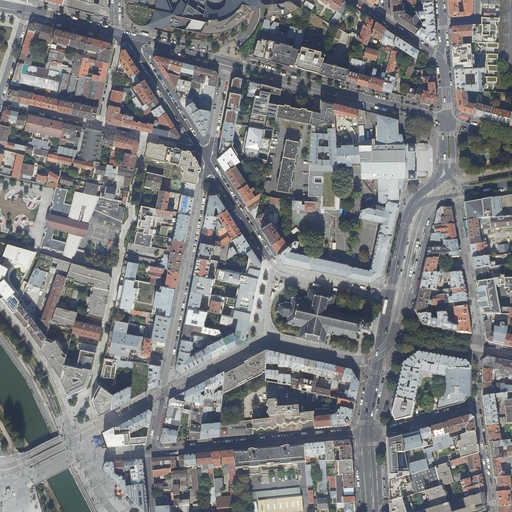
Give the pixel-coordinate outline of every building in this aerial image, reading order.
[(64,0),(63,5),(110,18),(109,0),(64,0)] [(230,0),(232,2),(235,4),(234,8),(232,10),(233,14),(225,18),(217,20),(213,21),(211,20),(209,20),(207,18),(206,17),(205,15),(205,12),(205,10),(206,9),(199,4),(198,6),(190,0),(189,0),(187,7),(185,6),(186,4),(183,0),(182,0),(180,0),(174,10),(169,0),(158,0),(158,3),(154,21),(150,23),(166,26),(167,25),(203,32),(215,32),(225,30),(232,28),(246,18),(251,12),(250,11),(254,9),(251,5),(253,0),(230,0)] [(267,18),(267,20),(268,20),(270,18),(271,16),(272,16),(274,15),(275,15),(278,15),(281,16),(282,17),(301,9),(288,0),(287,0),(286,2),(284,3),(267,5),(268,7),(268,8),(268,11),(268,13),(267,14),(265,17),(267,18)] [(343,0),(320,0),(326,4),(325,5),(328,7),(329,6),(337,11),(345,1),(343,0)] [(461,0),(447,0),(449,9),(449,14),(452,17),(464,16),(464,11),(462,11),(461,7),(458,8),(458,1),(461,1),(461,0)] [(306,1),(304,5),(313,9),(314,6),(306,1)] [(349,3),(345,1),(337,11),(341,14),(342,14),(349,3)] [(435,24),(433,1),(423,2),(423,10),(415,10),(420,18),(422,22),(422,24),(420,26),(416,33),(433,45),(437,43),(435,24)] [(401,2),(392,3),(393,11),(402,10),(402,4),(401,2)] [(499,17),(500,4),(485,3),(484,17),(499,17)] [(396,20),(416,33),(420,26),(416,23),(420,18),(415,10),(414,9),(410,9),(415,13),(413,17),(405,12),(405,10),(402,10),(393,11),(393,16),(396,20)] [(337,11),(329,23),(333,25),(341,14),(337,11)] [(377,22),(368,16),(360,36),(359,35),(358,39),(367,45),(369,42),(370,38),(372,35),(377,22)] [(472,35),(472,39),(472,41),(487,42),(493,43),(493,39),(496,39),(496,25),(495,24),(495,21),(499,21),(499,17),(484,17),(482,17),(481,23),(475,24),(473,24),(472,35)] [(267,20),(264,20),(261,29),(268,31),(268,30),(270,31),(294,38),(294,37),(295,38),(293,47),(262,39),(261,40),(258,40),(253,56),(294,67),(301,46),(305,30),(300,29),(299,32),(297,33),(295,33),(294,31),(295,27),(290,26),(289,33),(277,30),(279,23),(274,22),(273,26),(272,27),(269,26),(269,25),(270,21),(268,20),(267,20)] [(41,31),(43,25),(34,22),(30,24),(18,62),(25,64),(36,30),(41,31)] [(377,22),(372,35),(374,36),(375,35),(382,39),(385,28),(385,27),(377,22)] [(472,35),(473,24),(453,25),(451,28),(451,34),(452,44),(470,43),(472,42),(472,41),(472,39),(463,40),(463,36),(472,35)] [(53,40),(56,28),(49,26),(43,25),(41,31),(39,37),(51,40),(51,42),(50,41),(49,47),(51,47),(53,40)] [(322,64),(319,73),(346,80),(349,68),(350,65),(352,58),(356,46),(358,39),(351,35),(341,67),(337,66),(338,65),(334,64),(334,65),(330,64),(343,31),(336,27),(325,54),(323,61),(322,64)] [(86,48),(89,37),(56,28),(53,40),(69,45),(73,46),(72,49),(78,50),(79,48),(83,49),(82,55),(75,53),(74,60),(75,61),(73,68),(72,75),(79,76),(81,68),(82,63),(83,57),(84,54),(86,48)] [(397,35),(385,28),(382,39),(381,42),(380,45),(379,49),(392,52),(392,50),(397,35)] [(418,50),(397,35),(392,50),(397,52),(398,50),(394,49),(394,47),(396,45),(414,57),(413,59),(415,59),(415,58),(416,59),(418,50)] [(97,60),(108,63),(112,46),(110,43),(89,37),(86,48),(97,52),(98,50),(99,50),(97,60)] [(367,45),(358,39),(356,46),(366,49),(367,47),(367,45)] [(493,43),(487,42),(486,49),(486,54),(486,60),(485,60),(485,65),(488,65),(488,68),(488,76),(487,76),(486,82),(484,82),(484,85),(483,91),(488,91),(489,88),(494,89),(494,82),(496,82),(497,77),(494,77),(494,71),(497,71),(497,65),(493,65),(494,59),(497,59),(498,54),(494,54),(494,48),(498,48),(498,43),(493,43)] [(470,43),(452,44),(453,55),(454,68),(472,68),(470,43)] [(301,46),(294,67),(303,69),(305,61),(303,61),(305,55),(306,56),(308,48),(301,46)] [(67,51),(51,47),(50,50),(65,53),(64,56),(66,56),(67,51)] [(367,47),(366,49),(364,56),(376,60),(379,51),(367,47)] [(305,61),(303,69),(309,71),(311,63),(312,63),(314,58),(312,57),(315,49),(308,48),(306,56),(305,55),(303,61),(305,61)] [(123,67),(130,77),(131,76),(131,75),(139,70),(125,49),(122,50),(118,65),(119,65),(121,68),(123,67)] [(311,63),(309,71),(319,73),(322,64),(323,61),(325,54),(321,53),(322,51),(315,49),(312,57),(314,58),(312,63),(311,63)] [(62,66),(62,64),(64,56),(65,53),(50,50),(47,62),(62,66)] [(397,52),(392,50),(392,52),(389,62),(396,64),(399,52),(397,52)] [(168,68),(170,59),(156,55),(154,58),(166,77),(167,72),(167,71),(165,67),(168,68)] [(352,58),(350,65),(359,68),(359,69),(360,69),(363,61),(352,58)] [(108,63),(97,60),(91,59),(90,65),(102,67),(101,72),(106,73),(108,63)] [(180,76),(183,62),(170,59),(168,68),(167,71),(167,72),(169,73),(171,66),(174,66),(173,70),(179,71),(178,75),(180,76)] [(82,96),(86,78),(79,76),(72,75),(70,74),(46,68),(31,65),(25,64),(18,62),(15,71),(12,81),(21,83),(24,83),(36,86),(38,86),(47,88),(49,89),(51,89),(62,92),(65,93),(74,95),(76,95),(82,96)] [(46,68),(70,74),(72,68),(68,67),(68,66),(62,64),(62,66),(47,62),(46,68)] [(185,108),(188,95),(190,86),(191,82),(189,81),(181,79),(182,71),(193,74),(195,65),(183,62),(180,76),(179,79),(178,79),(176,89),(186,92),(185,93),(183,94),(178,91),(177,91),(176,94),(185,108)] [(386,73),(381,90),(391,93),(393,88),(395,79),(396,76),(393,75),(394,70),(396,64),(389,62),(386,73)] [(413,70),(414,65),(410,64),(406,77),(411,78),(412,74),(413,70)] [(192,80),(201,82),(216,86),(218,75),(216,71),(195,65),(193,74),(192,77),(192,80)] [(481,72),(485,72),(485,67),(475,67),(472,68),(454,68),(454,75),(456,88),(467,89),(474,90),(477,90),(483,91),(484,85),(482,85),(482,82),(482,80),(481,79),(481,77),(482,77),(482,75),(481,75),(481,72)] [(89,69),(81,68),(79,76),(86,78),(104,82),(105,77),(100,76),(88,73),(89,69)] [(349,68),(346,80),(356,83),(359,74),(353,72),(354,69),(349,68)] [(371,77),(369,87),(381,90),(386,73),(383,72),(381,79),(379,78),(379,77),(376,76),(376,78),(374,77),(377,69),(374,68),(372,74),(371,77)] [(131,75),(131,76),(137,85),(145,80),(139,70),(131,75)] [(125,79),(128,77),(127,76),(120,74),(120,72),(117,71),(116,77),(125,79)] [(175,92),(176,89),(178,79),(179,79),(180,76),(178,75),(176,74),(171,73),(169,73),(167,72),(166,77),(175,92)] [(359,74),(356,83),(369,87),(371,77),(368,76),(365,75),(359,73),(359,74)] [(232,79),(224,121),(235,124),(241,94),(239,93),(242,78),(236,77),(232,79)] [(104,82),(86,78),(82,96),(100,101),(104,82)] [(145,80),(137,85),(134,86),(145,104),(156,97),(145,80)] [(282,88),(250,80),(248,93),(252,93),(246,126),(247,126),(272,131),(273,131),(276,117),(279,104),(282,88)] [(424,89),(421,100),(421,101),(432,103),(437,100),(435,80),(426,81),(424,86),(424,89)] [(198,97),(203,99),(203,97),(213,99),(216,86),(201,82),(198,97)] [(409,87),(406,97),(421,100),(424,89),(418,88),(417,91),(415,90),(414,88),(409,87)] [(31,105),(45,108),(49,89),(47,88),(45,96),(34,94),(31,105)] [(131,88),(131,89),(132,93),(135,110),(135,111),(142,106),(131,88)] [(467,89),(456,88),(456,95),(457,106),(461,111),(467,113),(474,115),(475,103),(468,101),(468,99),(470,99),(469,98),(468,98),(467,89)] [(10,100),(16,101),(19,91),(10,89),(9,92),(8,96),(10,100)] [(45,108),(58,111),(61,97),(59,97),(58,99),(49,97),(51,89),(49,89),(45,108)] [(120,91),(113,89),(110,100),(121,103),(124,92),(120,91)] [(16,101),(31,105),(34,94),(34,93),(19,90),(19,91),(16,101)] [(58,111),(71,114),(74,102),(75,99),(76,95),(74,95),(73,99),(72,99),(72,102),(64,100),(65,93),(62,92),(61,97),(58,111)] [(96,117),(100,101),(82,96),(76,95),(75,99),(93,103),(93,106),(74,102),(71,114),(93,119),(96,117)] [(192,99),(193,96),(188,95),(185,108),(203,135),(206,135),(211,111),(207,110),(201,109),(201,112),(200,113),(199,109),(194,101),(193,101),(192,99)] [(166,112),(156,97),(145,104),(142,106),(135,111),(146,116),(148,115),(147,114),(151,111),(154,115),(148,117),(149,117),(154,120),(166,112)] [(317,164),(338,165),(338,161),(336,146),(335,123),(334,120),(334,116),(334,115),(333,102),(321,99),(320,112),(319,121),(322,125),(328,124),(329,128),(327,129),(328,134),(325,134),(325,139),(328,139),(329,146),(325,146),(324,148),(324,149),(324,150),(324,152),(329,152),(330,160),(318,159),(317,164)] [(350,122),(350,123),(357,122),(356,108),(333,102),(334,115),(336,115),(336,114),(352,119),(353,122),(350,122)] [(491,119),(494,107),(476,102),(475,103),(474,115),(491,119)] [(276,117),(312,124),(312,111),(290,106),(290,105),(285,104),(284,105),(279,104),(276,117)] [(120,107),(109,105),(106,119),(108,123),(121,125),(124,114),(119,113),(120,108),(120,107)] [(502,109),(494,107),(491,119),(510,124),(511,111),(504,110),(502,109)] [(356,108),(357,122),(365,122),(364,110),(356,108)] [(3,111),(0,123),(0,124),(8,126),(9,121),(10,121),(11,121),(11,120),(12,119),(12,118),(11,118),(10,117),(17,119),(18,115),(19,112),(7,109),(3,111)] [(312,124),(312,126),(315,126),(315,124),(319,126),(319,121),(320,112),(312,111),(312,124)] [(180,136),(166,112),(154,120),(153,124),(168,127),(170,130),(168,136),(178,139),(180,136)] [(388,202),(399,202),(399,200),(398,200),(398,198),(399,197),(399,196),(399,192),(399,189),(399,188),(401,188),(402,188),(402,187),(403,184),(403,182),(404,179),(404,178),(405,178),(405,177),(408,177),(408,179),(415,179),(416,176),(417,176),(417,173),(416,173),(415,171),(417,171),(417,151),(415,151),(415,149),(416,149),(416,145),(415,145),(415,143),(408,143),(408,145),(404,145),(404,144),(403,140),(403,139),(402,135),(402,134),(401,134),(398,134),(398,130),(398,129),(398,125),(398,124),(398,121),(398,120),(398,119),(370,112),(371,121),(378,121),(378,123),(378,124),(377,124),(377,125),(378,125),(378,126),(378,128),(378,129),(378,130),(378,131),(378,133),(378,134),(378,135),(378,136),(378,138),(378,139),(378,140),(378,141),(378,143),(378,144),(377,144),(373,144),(371,144),(361,144),(361,142),(359,142),(359,144),(360,162),(361,165),(360,165),(361,178),(371,178),(373,178),(376,178),(378,178),(378,180),(376,180),(376,190),(378,189),(378,191),(378,192),(378,193),(378,194),(378,196),(378,197),(378,198),(378,199),(379,199),(379,201),(378,201),(378,202),(378,204),(379,205),(382,206),(385,204),(388,202)] [(17,119),(16,124),(20,125),(20,124),(23,125),(24,120),(25,120),(26,115),(22,114),(22,116),(18,115),(17,119)] [(64,123),(29,114),(25,130),(34,132),(32,142),(29,141),(28,146),(33,147),(49,151),(50,146),(47,146),(50,135),(61,137),(62,132),(62,130),(63,127),(64,125),(64,123)] [(131,128),(134,116),(124,114),(121,125),(131,128)] [(136,117),(134,116),(131,128),(141,130),(143,123),(135,121),(136,117)] [(153,124),(154,120),(149,117),(148,124),(143,123),(141,130),(151,132),(152,128),(153,124)] [(272,131),(247,126),(246,126),(235,124),(224,121),(221,138),(232,140),(235,126),(241,127),(238,142),(269,148),(272,131)] [(62,130),(62,132),(67,133),(66,136),(70,136),(69,139),(78,142),(80,137),(75,136),(77,130),(81,131),(82,127),(64,123),(64,125),(63,127),(62,130)] [(0,139),(6,141),(10,127),(8,126),(0,124),(0,139)] [(312,126),(310,164),(317,164),(318,159),(318,151),(318,146),(319,139),(319,136),(319,133),(319,126),(315,124),(315,126),(312,126)] [(76,150),(75,157),(81,158),(84,159),(89,160),(96,161),(99,162),(102,146),(106,132),(82,127),(81,131),(80,137),(78,142),(76,150)] [(106,132),(102,146),(104,147),(105,144),(110,145),(110,147),(112,148),(116,134),(106,132)] [(109,164),(111,165),(117,166),(119,166),(121,167),(122,162),(115,160),(117,152),(114,151),(115,146),(123,148),(122,151),(124,152),(125,147),(128,137),(116,134),(112,148),(109,164)] [(57,153),(59,153),(65,154),(74,156),(75,157),(76,150),(63,147),(65,138),(61,137),(57,153)] [(131,154),(137,155),(139,143),(137,139),(128,137),(125,147),(132,149),(131,154)] [(232,140),(221,138),(217,158),(225,171),(235,165),(239,162),(251,155),(267,160),(270,148),(269,148),(238,142),(232,140)] [(288,140),(286,139),(276,190),(289,193),(290,187),(291,187),(292,182),(291,181),(293,170),(294,170),(295,165),(294,164),(296,153),(298,153),(299,148),(297,147),(299,142),(289,140),(289,138),(288,138),(288,140)] [(0,144),(15,148),(15,143),(6,141),(0,139),(0,144)] [(165,167),(163,176),(171,178),(175,161),(179,162),(178,167),(175,179),(182,181),(197,184),(198,177),(199,171),(200,166),(191,152),(151,143),(148,145),(144,160),(146,163),(165,167)] [(359,144),(336,146),(338,161),(342,161),(342,163),(346,163),(346,166),(352,166),(352,163),(360,162),(359,144)] [(32,154),(33,147),(28,146),(26,146),(25,150),(32,154)] [(48,157),(49,152),(49,151),(33,147),(32,154),(34,155),(34,153),(48,157)] [(3,174),(12,176),(17,153),(9,151),(5,168),(3,174)] [(57,162),(59,153),(57,153),(54,152),(54,155),(51,154),(51,153),(49,152),(48,157),(47,160),(57,162)] [(121,167),(133,169),(137,155),(131,154),(126,152),(124,161),(122,162),(121,167)] [(12,176),(19,178),(20,172),(23,158),(24,155),(17,153),(12,176)] [(65,154),(59,153),(57,162),(71,165),(72,159),(65,157),(65,154)] [(266,166),(267,160),(251,155),(239,162),(243,168),(251,163),(266,166)] [(84,159),(81,158),(81,161),(76,160),(75,166),(83,168),(84,159)] [(84,159),(83,168),(92,170),(93,164),(89,162),(89,160),(84,159)] [(96,161),(95,164),(96,164),(95,172),(104,174),(107,164),(104,163),(104,166),(99,165),(100,162),(99,162),(96,161)] [(19,178),(28,180),(29,178),(22,176),(22,174),(22,173),(27,174),(28,174),(32,175),(34,166),(23,163),(21,173),(20,172),(19,178)] [(107,164),(104,174),(113,176),(115,169),(109,167),(109,166),(111,166),(111,165),(109,164),(107,164)] [(317,164),(310,164),(308,196),(322,197),(321,209),(336,210),(338,165),(317,164)] [(225,171),(237,190),(247,184),(242,176),(244,175),(243,174),(241,175),(235,165),(225,171)] [(123,185),(130,186),(133,169),(121,167),(119,166),(117,174),(125,176),(123,185)] [(50,171),(48,177),(58,182),(59,176),(50,171)] [(35,182),(47,184),(47,181),(46,181),(47,176),(37,173),(35,182)] [(160,176),(145,173),(142,186),(157,189),(160,176)] [(62,176),(60,182),(72,184),(74,179),(62,176)] [(181,194),(194,197),(196,189),(197,184),(182,181),(180,192),(179,192),(179,194),(181,194)] [(237,190),(245,202),(255,196),(248,185),(252,182),(251,181),(247,184),(237,190)] [(86,182),(84,192),(95,195),(98,185),(86,182)] [(100,219),(122,224),(125,208),(119,206),(120,201),(114,199),(105,197),(100,196),(99,196),(99,197),(75,191),(72,205),(64,203),(68,190),(56,187),(52,203),(54,203),(53,207),(51,207),(50,212),(51,212),(47,229),(46,229),(45,233),(46,233),(45,237),(43,237),(41,247),(44,249),(44,247),(50,249),(50,250),(52,251),(52,250),(56,251),(56,252),(70,256),(71,256),(71,255),(72,255),(73,254),(75,255),(77,249),(75,248),(80,236),(78,236),(78,234),(86,236),(87,235),(78,233),(81,223),(89,225),(89,224),(83,222),(83,220),(89,221),(90,218),(91,215),(100,217),(100,219)] [(105,197),(114,199),(116,189),(108,187),(105,197)] [(160,190),(156,208),(167,210),(170,192),(160,190)] [(121,200),(121,201),(126,202),(127,202),(129,192),(125,191),(123,200),(121,200)] [(467,203),(464,207),(466,220),(511,216),(511,215),(511,193),(502,196),(500,196),(500,199),(489,201),(488,199),(470,202),(467,203)] [(179,213),(190,215),(192,206),(194,197),(181,194),(181,196),(183,196),(179,213)] [(208,203),(206,214),(214,215),(216,207),(217,206),(218,214),(226,209),(217,194),(209,195),(208,203)] [(249,204),(260,197),(258,194),(255,196),(245,202),(247,205),(248,204),(249,204)] [(255,219),(256,217),(260,197),(249,204),(248,204),(247,205),(255,219)] [(281,205),(282,199),(271,197),(270,203),(281,205)] [(399,202),(388,202),(385,204),(382,206),(379,205),(376,204),(376,205),(375,205),(373,198),(361,202),(361,210),(360,217),(382,222),(380,231),(379,231),(375,249),(376,249),(372,267),(369,269),(349,265),(349,264),(326,259),(291,251),(291,248),(297,249),(298,241),(295,241),(288,246),(277,253),(278,255),(281,259),(281,260),(283,263),(285,264),(309,269),(311,270),(311,269),(313,270),(343,277),(343,276),(346,277),(348,278),(369,282),(371,283),(372,282),(373,281),(374,281),(380,277),(380,276),(382,275),(383,275),(383,273),(385,265),(386,261),(386,260),(388,253),(388,252),(389,247),(390,243),(391,239),(391,238),(392,234),(392,233),(395,222),(395,221),(396,213),(397,213),(397,212),(397,211),(399,204),(399,202)] [(302,201),(292,200),(292,209),(315,211),(315,202),(304,201),(304,204),(302,204),(302,201)] [(142,205),(139,217),(146,219),(154,221),(155,216),(156,208),(142,205)] [(444,206),(444,212),(444,214),(444,217),(443,217),(441,217),(442,225),(454,224),(451,205),(444,206)] [(444,212),(444,206),(441,207),(437,211),(436,217),(440,217),(440,212),(444,212)] [(167,210),(156,208),(155,216),(170,219),(169,222),(172,223),(174,212),(170,211),(167,210)] [(234,221),(226,209),(218,214),(217,215),(216,219),(217,219),(219,217),(225,226),(234,221)] [(261,228),(271,222),(264,212),(256,217),(255,219),(261,228)] [(174,238),(185,241),(188,227),(190,215),(179,213),(174,238)] [(204,221),(203,227),(213,229),(214,229),(215,224),(216,220),(216,219),(217,215),(215,216),(214,215),(206,214),(204,221)] [(122,225),(122,224),(100,219),(100,217),(91,215),(90,218),(122,225)] [(511,223),(511,216),(466,220),(468,232),(469,240),(472,258),(489,256),(488,254),(485,239),(480,239),(480,235),(479,229),(478,227),(479,227),(479,225),(478,226),(478,224),(482,224),(483,229),(487,229),(511,226),(511,223)] [(139,217),(137,231),(153,234),(166,237),(167,230),(144,225),(146,219),(139,217)] [(440,217),(436,217),(435,218),(434,226),(442,225),(441,217),(440,217)] [(223,228),(218,230),(219,236),(221,235),(220,234),(227,230),(230,234),(220,240),(220,241),(221,246),(223,245),(231,240),(232,239),(242,233),(234,221),(225,226),(223,228)] [(271,244),(281,238),(277,231),(271,222),(261,228),(271,244)] [(78,233),(87,235),(89,225),(81,223),(78,233)] [(457,240),(454,224),(442,225),(434,226),(431,240),(440,242),(441,237),(443,237),(443,242),(457,240)] [(202,234),(200,242),(201,242),(214,245),(221,246),(220,241),(212,240),(212,242),(211,241),(213,229),(203,227),(202,234)] [(214,229),(213,229),(211,241),(212,242),(212,240),(220,241),(220,240),(220,237),(218,237),(218,235),(217,236),(216,230),(215,230),(214,229)] [(292,229),(283,236),(288,241),(296,234),(292,229)] [(134,243),(150,247),(153,234),(137,231),(134,243)] [(251,248),(242,233),(232,239),(242,254),(245,253),(246,252),(245,252),(251,248)] [(171,251),(183,253),(184,246),(185,241),(174,238),(170,237),(167,250),(171,251)] [(282,237),(281,238),(271,244),(277,253),(288,246),(282,237)] [(223,245),(220,261),(226,262),(227,259),(230,242),(231,240),(223,245)] [(459,256),(457,240),(443,242),(440,242),(431,240),(426,259),(439,258),(445,257),(445,254),(449,254),(449,257),(459,256)] [(128,242),(127,248),(156,253),(157,248),(150,247),(134,243),(128,242)] [(214,245),(201,242),(200,249),(198,257),(211,259),(214,245)] [(237,253),(230,242),(227,259),(237,253)] [(498,245),(499,255),(511,253),(510,243),(498,245)] [(21,264),(27,266),(35,252),(8,244),(0,261),(0,296),(13,312),(19,304),(18,303),(19,302),(19,301),(13,294),(16,292),(14,291),(15,290),(13,287),(10,283),(8,280),(7,277),(8,273),(9,270),(10,268),(13,265),(16,264),(18,264),(21,264)] [(168,269),(179,271),(181,263),(183,253),(171,251),(170,255),(164,254),(162,266),(160,266),(158,266),(158,267),(164,268),(168,269)] [(51,264),(53,257),(42,254),(26,287),(32,289),(33,285),(40,288),(47,272),(48,271),(48,272),(50,267),(51,264)] [(126,254),(124,260),(154,266),(155,260),(126,254)] [(489,256),(472,258),(473,263),(474,268),(494,265),(499,264),(505,264),(505,261),(490,262),(489,256)] [(69,270),(72,262),(53,257),(51,264),(69,270)] [(198,257),(197,257),(196,264),(194,274),(211,278),(212,275),(208,274),(211,262),(214,263),(213,266),(217,267),(219,261),(211,259),(198,257)] [(439,258),(426,259),(423,273),(435,272),(439,258)] [(124,260),(121,277),(135,279),(135,278),(136,273),(138,267),(141,267),(141,265),(143,266),(142,269),(148,271),(163,274),(163,273),(164,268),(158,267),(154,266),(124,260)] [(109,277),(108,276),(109,275),(108,273),(94,269),(94,271),(88,269),(89,267),(72,262),(69,270),(67,274),(67,276),(76,279),(76,281),(90,285),(90,283),(96,285),(93,295),(92,294),(88,308),(90,309),(89,315),(91,315),(103,318),(106,303),(105,302),(106,296),(108,296),(112,277),(110,276),(109,277)] [(232,264),(230,270),(240,272),(241,266),(232,264)] [(475,276),(476,282),(490,279),(494,279),(500,278),(500,275),(499,264),(494,265),(474,268),(475,276)] [(165,285),(176,288),(178,280),(179,271),(168,269),(165,285)] [(148,271),(146,282),(155,283),(161,285),(162,280),(163,274),(148,271)] [(462,271),(461,271),(449,272),(451,287),(444,287),(444,289),(449,289),(452,288),(466,287),(462,271)] [(435,272),(423,273),(422,281),(420,289),(431,289),(437,289),(438,282),(441,282),(442,277),(439,276),(439,274),(442,274),(442,277),(446,277),(447,275),(447,272),(445,272),(439,272),(435,272)] [(36,322),(19,302),(18,303),(19,304),(13,312),(41,348),(45,336),(46,334),(51,320),(56,306),(66,277),(62,275),(58,274),(57,274),(57,275),(42,319),(39,318),(38,321),(40,323),(38,325),(36,322)] [(211,278),(194,274),(193,282),(191,290),(225,297),(225,294),(226,290),(228,281),(215,279),(211,278)] [(490,279),(476,282),(478,293),(480,293),(496,290),(497,285),(505,282),(509,282),(509,287),(509,289),(511,289),(511,291),(511,275),(500,275),(500,278),(494,279),(490,279)] [(174,290),(121,280),(117,303),(171,315),(174,290)] [(431,289),(420,289),(415,310),(417,314),(431,313),(432,310),(432,305),(437,305),(437,304),(445,303),(444,294),(436,296),(436,293),(434,293),(434,297),(431,297),(431,301),(429,300),(431,289)] [(225,297),(191,290),(189,298),(188,307),(199,309),(201,300),(203,300),(203,297),(211,299),(210,306),(203,305),(202,309),(206,310),(207,310),(209,311),(219,312),(222,313),(222,312),(222,309),(220,308),(221,304),(223,304),(224,302),(221,302),(222,299),(224,299),(225,297)] [(291,303),(287,302),(286,302),(280,304),(279,304),(278,305),(279,305),(278,311),(277,311),(278,312),(283,317),(284,317),(288,318),(287,322),(286,322),(286,324),(287,324),(287,325),(288,325),(293,326),(294,327),(294,326),(301,328),(301,331),(300,331),(300,332),(300,333),(299,337),(299,338),(300,338),(305,339),(305,340),(307,341),(307,340),(310,341),(311,341),(314,341),(314,342),(315,342),(318,342),(318,343),(319,343),(320,343),(320,342),(325,343),(325,344),(326,343),(326,344),(326,343),(327,338),(327,339),(328,337),(327,337),(328,333),(332,334),(332,335),(333,336),(333,335),(338,336),(339,336),(344,337),(344,338),(345,338),(346,337),(351,338),(350,339),(351,339),(352,339),(356,340),(356,341),(357,341),(358,340),(359,340),(359,339),(358,338),(359,334),(360,334),(360,333),(361,333),(361,332),(368,333),(368,334),(370,334),(371,334),(371,332),(370,332),(372,325),(373,325),(373,323),(372,323),(371,322),(371,323),(370,322),(370,323),(364,321),(363,321),(363,319),(362,319),(363,314),(365,314),(365,313),(364,313),(364,311),(362,311),(362,312),(358,311),(357,310),(356,311),(352,310),(352,309),(350,308),(350,310),(345,309),(345,308),(344,308),(339,307),(340,306),(338,306),(338,307),(334,306),(335,302),(336,301),(335,301),(336,297),(337,297),(337,296),(336,296),(336,295),(335,296),(331,295),(331,294),(330,294),(330,293),(329,293),(329,294),(326,293),(326,292),(325,292),(325,293),(322,292),(321,291),(321,292),(318,291),(316,290),(316,291),(315,291),(311,290),(310,290),(309,290),(309,291),(310,291),(309,295),(308,295),(308,296),(308,300),(301,299),(301,298),(300,298),(299,298),(294,297),(293,297),(292,297),(291,298),(292,299),(291,303)] [(496,290),(480,293),(482,303),(483,302),(498,300),(496,290)] [(468,300),(466,292),(452,293),(449,294),(444,294),(445,303),(466,301),(468,300)] [(254,303),(263,304),(264,294),(254,293),(254,303)] [(225,294),(225,297),(224,299),(224,300),(234,302),(238,303),(252,306),(253,300),(225,294)] [(225,313),(222,312),(222,313),(221,314),(230,316),(232,308),(234,302),(224,300),(224,302),(223,304),(223,305),(226,306),(225,313)] [(482,303),(480,303),(481,310),(482,314),(509,314),(510,311),(510,307),(500,307),(498,300),(483,302),(482,303)] [(238,318),(249,321),(251,312),(252,306),(238,303),(237,306),(236,306),(236,309),(242,310),(241,312),(238,311),(236,318),(238,318)] [(457,331),(457,332),(468,333),(471,334),(470,323),(467,305),(454,307),(456,325),(457,325),(457,331)] [(56,306),(51,320),(55,321),(55,323),(66,326),(67,324),(74,326),(75,320),(77,312),(72,310),(72,312),(67,311),(67,309),(56,306)] [(202,321),(204,315),(205,312),(206,310),(202,309),(199,309),(188,307),(186,317),(185,322),(202,326),(202,324),(202,321)] [(511,346),(511,307),(510,307),(510,311),(509,314),(508,319),(507,327),(506,330),(506,332),(505,338),(503,345),(511,346)] [(153,314),(143,312),(142,316),(149,318),(149,319),(152,320),(153,314)] [(431,313),(417,314),(422,323),(424,325),(445,328),(457,331),(457,325),(456,325),(448,322),(447,314),(450,313),(450,312),(446,312),(438,313),(437,313),(437,317),(431,318),(431,313)] [(170,317),(157,314),(152,338),(153,339),(156,339),(166,341),(168,328),(170,317)] [(230,316),(221,314),(218,329),(228,349),(244,341),(249,321),(238,318),(235,333),(233,332),(230,334),(229,333),(228,333),(229,334),(224,337),(223,334),(223,330),(225,331),(226,331),(230,330),(233,317),(230,316)] [(494,329),(493,343),(500,344),(503,345),(505,338),(506,332),(503,331),(503,330),(499,329),(500,326),(503,327),(507,327),(508,319),(494,320),(495,324),(494,327),(494,329)] [(99,339),(101,327),(75,320),(74,326),(72,332),(99,339)] [(129,323),(112,320),(112,323),(122,325),(120,332),(125,333),(127,333),(129,323)] [(494,320),(483,322),(485,331),(486,339),(489,342),(493,343),(494,329),(491,329),(491,325),(493,325),(493,327),(494,327),(495,324),(494,320)] [(202,342),(206,343),(207,346),(213,357),(228,349),(218,329),(216,329),(206,327),(204,326),(202,326),(185,322),(183,333),(182,338),(194,341),(196,341),(202,342)] [(122,325),(112,323),(105,357),(117,359),(120,355),(136,358),(140,336),(127,333),(125,333),(120,332),(122,325)] [(51,339),(45,336),(41,348),(43,352),(45,350),(48,343),(52,341),(51,339)] [(149,356),(150,356),(153,339),(152,338),(145,337),(141,354),(149,356)] [(182,372),(213,357),(207,346),(197,351),(196,348),(193,350),(193,352),(194,354),(191,355),(190,355),(191,348),(193,348),(193,346),(193,345),(194,341),(182,338),(177,362),(176,368),(182,372)] [(45,350),(43,352),(51,364),(60,378),(63,369),(64,363),(67,353),(65,353),(55,340),(52,341),(48,343),(45,350)] [(77,366),(64,363),(63,369),(60,378),(67,392),(68,395),(86,387),(91,378),(96,352),(89,350),(81,348),(77,366)] [(263,372),(266,372),(266,369),(266,351),(255,357),(247,361),(224,372),(223,388),(223,391),(263,373),(263,372)] [(278,375),(279,366),(279,354),(266,351),(266,369),(266,372),(266,381),(270,382),(271,379),(278,380),(278,375)] [(442,382),(437,409),(464,402),(469,395),(471,366),(467,360),(418,351),(403,363),(396,393),(392,413),(395,421),(411,416),(421,372),(441,375),(440,381),(442,382)] [(291,372),(291,371),(291,357),(279,354),(279,366),(288,367),(288,371),(290,371),(290,372),(291,372)] [(115,378),(117,359),(105,357),(101,376),(115,378)] [(291,357),(291,371),(294,372),(294,371),(296,371),(296,370),(299,370),(298,373),(297,374),(296,376),(301,377),(303,372),(305,360),(291,357)] [(494,365),(495,358),(487,357),(483,359),(483,374),(482,382),(494,382),(495,369),(494,365)] [(500,359),(495,358),(494,365),(495,369),(494,382),(501,384),(501,379),(502,376),(496,374),(496,373),(497,373),(497,369),(499,369),(499,372),(502,372),(503,360),(500,359)] [(133,368),(133,362),(117,359),(116,366),(133,368)] [(305,360),(303,372),(315,375),(318,362),(305,360)] [(511,361),(503,360),(502,372),(502,376),(501,379),(505,379),(505,378),(509,378),(509,379),(508,379),(507,386),(501,386),(501,390),(500,394),(507,393),(510,392),(511,392),(511,386),(511,361)] [(311,393),(329,397),(336,366),(318,362),(315,375),(313,382),(311,393)] [(159,376),(161,366),(149,364),(148,390),(157,385),(159,376)] [(345,368),(336,366),(329,397),(332,398),(338,399),(338,396),(334,395),(337,380),(342,381),(345,368)] [(351,370),(345,368),(342,381),(343,381),(342,389),(344,390),(343,391),(345,391),(345,395),(339,393),(338,396),(338,399),(346,401),(349,391),(353,373),(351,370)] [(223,388),(224,372),(216,377),(214,390),(219,388),(219,389),(222,387),(223,388)] [(359,383),(353,373),(349,391),(357,393),(358,389),(359,383)] [(291,376),(291,375),(278,375),(278,380),(278,384),(283,384),(283,382),(286,382),(286,385),(290,386),(291,386),(291,378),(291,376)] [(206,381),(204,407),(209,407),(213,408),(213,401),(214,394),(211,396),(210,394),(214,392),(214,390),(216,377),(206,381)] [(295,379),(291,378),(291,386),(290,386),(290,388),(299,390),(301,381),(298,380),(298,379),(295,378),(295,379)] [(313,382),(301,379),(301,381),(299,390),(301,391),(302,388),(307,389),(306,392),(311,393),(313,382)] [(199,412),(203,413),(204,407),(206,381),(187,391),(185,400),(198,403),(197,405),(199,405),(199,412)] [(501,384),(494,382),(482,382),(483,391),(483,396),(495,395),(496,391),(491,391),(491,389),(501,390),(501,386),(501,384)] [(91,400),(97,416),(111,408),(113,394),(99,385),(91,400)] [(127,387),(113,394),(111,408),(130,399),(131,386),(127,387)] [(184,404),(185,400),(187,391),(170,400),(165,423),(172,425),(171,430),(178,432),(183,410),(184,404)] [(217,412),(222,412),(222,406),(223,391),(219,391),(214,394),(213,401),(216,401),(218,399),(217,412)] [(357,393),(349,391),(346,401),(355,403),(356,397),(357,393)] [(266,396),(269,400),(277,399),(276,392),(268,392),(266,396)] [(511,399),(508,400),(507,393),(500,394),(495,395),(483,396),(484,405),(486,425),(498,424),(511,423),(511,422),(511,392),(510,392),(511,397),(511,396),(511,399)] [(267,412),(270,417),(270,418),(221,423),(220,437),(234,436),(254,434),(285,431),(301,430),(300,422),(299,413),(298,397),(297,398),(296,396),(294,397),(294,398),(277,399),(269,400),(267,404),(269,408),(267,412)] [(346,401),(338,399),(337,404),(344,405),(343,408),(353,411),(353,409),(355,403),(346,401)] [(203,413),(201,439),(214,438),(220,437),(221,423),(222,412),(217,412),(215,412),(214,420),(218,420),(218,423),(205,425),(205,422),(206,422),(208,421),(209,407),(204,407),(203,413)] [(351,419),(353,411),(343,408),(340,407),(339,413),(338,415),(331,415),(331,416),(332,427),(346,426),(351,422),(351,419)] [(190,440),(201,439),(203,413),(199,412),(194,411),(194,413),(192,412),(191,414),(194,415),(190,440)] [(131,434),(146,425),(147,412),(143,414),(133,419),(120,425),(121,430),(130,429),(131,434)] [(299,413),(300,422),(304,423),(308,421),(314,420),(314,418),(314,416),(314,412),(299,413)] [(314,420),(315,428),(327,427),(332,427),(331,416),(314,418),(314,420)] [(470,416),(446,422),(449,434),(461,430),(461,429),(465,428),(466,433),(475,431),(473,418),(470,416)] [(449,434),(446,422),(427,427),(418,430),(423,447),(432,444),(450,438),(449,434)] [(498,424),(486,425),(488,436),(489,442),(504,440),(503,438),(501,438),(498,424)] [(131,438),(131,434),(130,429),(121,430),(120,425),(99,436),(103,449),(118,448),(126,447),(145,445),(147,437),(131,438)] [(171,442),(177,441),(178,432),(171,430),(164,429),(162,440),(163,442),(171,442)] [(423,447),(418,430),(402,434),(404,449),(406,448),(405,445),(417,442),(418,446),(416,447),(419,457),(415,458),(414,452),(407,453),(406,450),(404,451),(409,476),(429,469),(423,449),(423,447)] [(433,446),(423,449),(429,469),(433,468),(431,462),(434,461),(431,452),(437,450),(437,451),(450,447),(450,446),(454,445),(457,453),(477,447),(477,442),(475,431),(466,433),(450,438),(432,444),(433,446)] [(404,449),(402,434),(399,435),(393,436),(386,438),(387,461),(388,464),(389,482),(409,476),(404,451),(404,449)] [(511,442),(510,442),(510,439),(504,440),(489,442),(491,455),(492,459),(511,455),(511,442)] [(345,441),(333,442),(334,448),(339,447),(340,461),(352,460),(352,454),(351,449),(349,440),(345,441)] [(327,491),(327,477),(326,474),(326,461),(325,442),(317,443),(304,444),(305,456),(310,456),(310,458),(314,457),(314,455),(321,455),(322,481),(323,481),(323,482),(324,482),(325,489),(322,489),(322,491),(327,491)] [(331,442),(325,442),(326,461),(335,460),(334,458),(334,451),(334,448),(333,442),(331,442)] [(282,446),(284,464),(299,463),(298,454),(299,454),(298,445),(290,446),(282,446)] [(246,450),(233,451),(235,468),(255,467),(253,449),(246,450)] [(253,449),(255,467),(259,466),(282,464),(281,452),(277,453),(277,449),(262,450),(262,454),(258,454),(258,449),(253,449)] [(229,451),(212,453),(213,467),(219,467),(222,466),(221,458),(222,458),(223,464),(224,466),(228,466),(229,465),(231,485),(230,485),(231,496),(221,497),(221,493),(219,492),(215,493),(216,511),(238,511),(239,510),(235,468),(233,451),(229,451)] [(206,453),(196,454),(197,465),(209,464),(211,487),(210,487),(212,506),(206,507),(207,511),(211,511),(210,511),(216,511),(215,493),(215,489),(214,479),(213,471),(213,467),(212,453),(206,453)] [(480,467),(478,453),(477,454),(451,462),(452,467),(468,462),(468,463),(465,464),(466,471),(464,471),(464,472),(462,473),(462,475),(463,480),(469,479),(472,478),(481,475),(480,467)] [(192,455),(184,456),(186,466),(190,466),(193,466),(194,468),(192,468),(193,488),(193,490),(199,489),(197,465),(196,454),(192,455)] [(511,455),(492,459),(493,471),(494,477),(496,477),(509,476),(511,475),(511,469),(504,470),(504,472),(503,472),(502,470),(501,463),(511,461),(511,463),(511,462),(511,455)] [(173,488),(174,495),(180,495),(178,482),(176,482),(176,480),(184,479),(184,482),(182,482),(183,499),(174,499),(175,506),(190,505),(189,496),(188,489),(187,476),(186,470),(186,466),(184,456),(181,456),(179,456),(180,471),(172,472),(172,474),(173,480),(173,488)] [(152,459),(153,476),(172,474),(172,472),(172,467),(171,457),(166,457),(152,459)] [(135,470),(134,470),(135,473),(132,473),(133,486),(145,485),(143,459),(134,460),(135,470)] [(124,471),(134,470),(135,470),(134,460),(123,461),(124,471)] [(340,461),(336,461),(337,476),(340,475),(343,475),(353,475),(353,470),(352,460),(340,461)] [(124,473),(124,471),(123,461),(117,462),(105,463),(103,470),(127,494),(126,486),(125,479),(123,480),(123,478),(123,477),(123,476),(122,476),(118,476),(115,474),(124,473)] [(436,467),(440,486),(453,482),(453,481),(456,481),(455,478),(454,475),(449,476),(447,469),(450,468),(448,461),(441,463),(441,465),(436,467)] [(433,468),(429,469),(409,476),(389,482),(389,495),(390,501),(403,497),(401,490),(405,489),(404,486),(411,483),(415,493),(424,491),(440,486),(435,467),(433,468)] [(344,495),(354,494),(354,490),(353,475),(343,475),(344,495)] [(483,487),(481,475),(472,478),(473,481),(472,481),(473,483),(471,484),(469,479),(463,480),(460,481),(464,498),(484,493),(483,487)] [(509,476),(496,477),(499,492),(507,491),(510,491),(511,491),(509,476)] [(214,479),(215,489),(223,489),(222,478),(214,479)] [(154,485),(155,490),(173,488),(173,480),(167,480),(167,484),(154,485)] [(127,494),(143,511),(148,511),(145,485),(133,486),(130,486),(126,486),(127,494)] [(440,486),(424,491),(426,497),(427,496),(431,508),(447,504),(444,495),(445,494),(444,491),(437,493),(436,491),(438,490),(438,489),(440,489),(440,486)] [(286,489),(287,496),(301,495),(300,488),(286,489)] [(257,499),(287,496),(286,489),(257,492),(257,499)] [(166,491),(163,491),(159,493),(158,497),(158,501),(160,504),(164,505),(167,505),(170,503),(172,500),(172,496),(170,493),(166,491)] [(499,492),(496,492),(498,502),(498,506),(510,505),(511,504),(511,502),(511,503),(511,502),(511,501),(511,500),(511,501),(510,491),(507,491),(499,492)] [(478,511),(486,510),(484,493),(464,498),(447,504),(431,508),(417,511),(478,511)] [(302,495),(287,497),(287,511),(299,511),(303,511),(302,495)] [(403,497),(390,501),(390,511),(414,511),(410,495),(403,497)] [(287,511),(287,497),(273,498),(257,499),(258,508),(258,511),(287,511)] [(317,499),(317,503),(317,510),(328,509),(328,498),(317,499)] [(258,511),(258,508),(257,499),(247,500),(247,511),(258,511)] [(341,503),(337,503),(337,509),(344,508),(344,511),(352,511),(352,502),(344,503),(341,503)]
